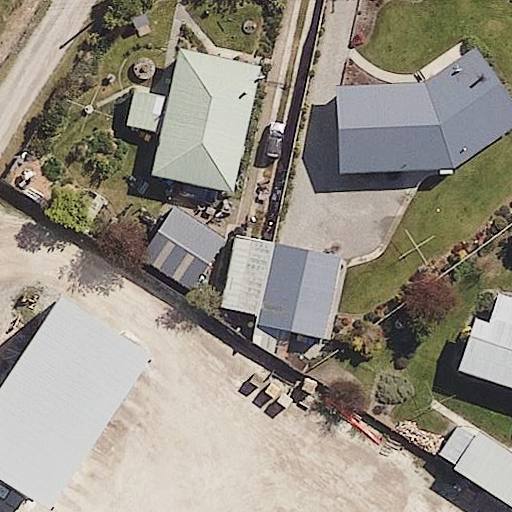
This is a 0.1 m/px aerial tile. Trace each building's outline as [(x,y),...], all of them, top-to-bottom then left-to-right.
[(511,107),(476,55),(426,90),(339,94),(343,180),(458,174),(511,136),(511,107)] [(173,93),(132,84),(122,130),(161,138),(151,185),(233,203),(260,73),(181,56),(173,93)] [(172,210),(136,264),(189,299),(224,245),(172,210)] [(236,239),(218,309),(258,319),(255,330),(319,345),(339,264),(236,239)] [(511,301),(500,298),(490,330),(472,325),(456,379),(511,395),(511,301)] [(150,359),(67,301),(0,396),(0,469),(49,504),(150,359)] [(511,462),(458,422),(434,454),(511,511),(511,462)]
